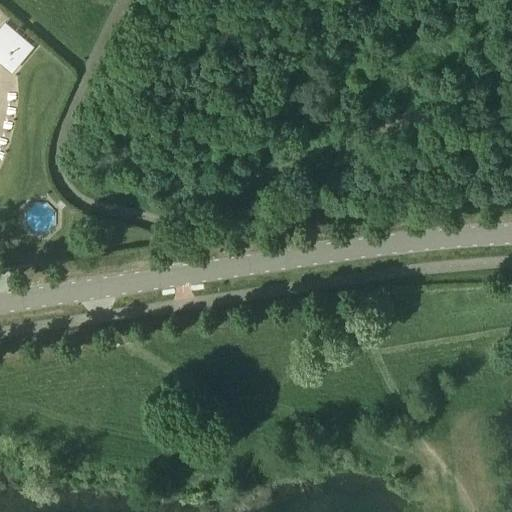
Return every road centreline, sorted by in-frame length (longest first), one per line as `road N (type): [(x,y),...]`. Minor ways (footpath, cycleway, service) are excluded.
road 1 (tertiary): [(0,305),(300,257),(511,237)]
road 2 (track): [(96,291),(146,362),(303,422),(442,460),(469,511)]
